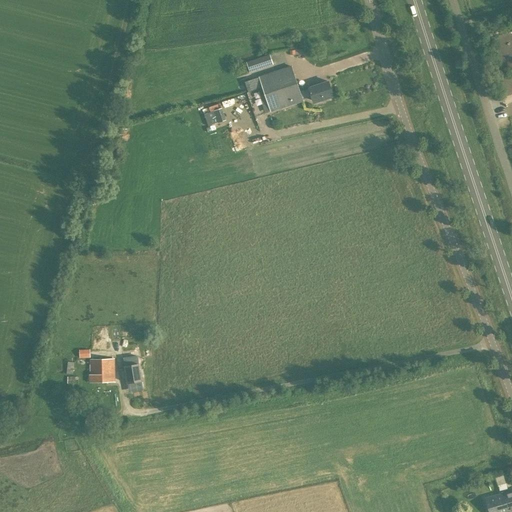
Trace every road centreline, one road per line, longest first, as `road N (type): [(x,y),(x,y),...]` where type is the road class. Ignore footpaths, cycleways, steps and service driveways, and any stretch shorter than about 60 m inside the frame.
road 1 (unclassified): [(511,400),(368,0)]
road 2 (primary): [(511,300),(414,0)]
road 3 (unclassified): [(511,187),(451,0)]
